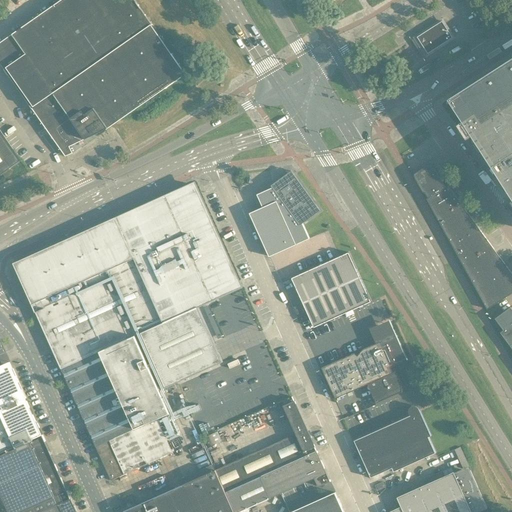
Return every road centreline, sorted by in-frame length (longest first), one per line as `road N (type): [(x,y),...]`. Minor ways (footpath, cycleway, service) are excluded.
road 1 (unclassified): [(206,150),(368,511)]
road 2 (secondary): [(307,128),(511,461)]
road 3 (secondary): [(511,407),(342,118)]
road 4 (tertiary): [(280,85),(0,231)]
road 5 (tertiary): [(0,252),(206,150)]
road 6 (unclassified): [(27,347),(101,511)]
road 7 (unclassified): [(511,231),(411,92)]
road 8 (tertiary): [(425,0),(312,66)]
